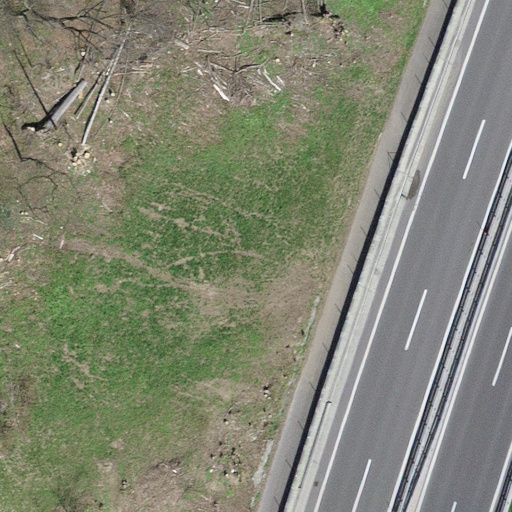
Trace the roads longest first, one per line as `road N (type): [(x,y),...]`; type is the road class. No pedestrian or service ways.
road 1 (motorway): [(511,43),(354,511)]
road 2 (motorway): [(452,511),(511,328)]
